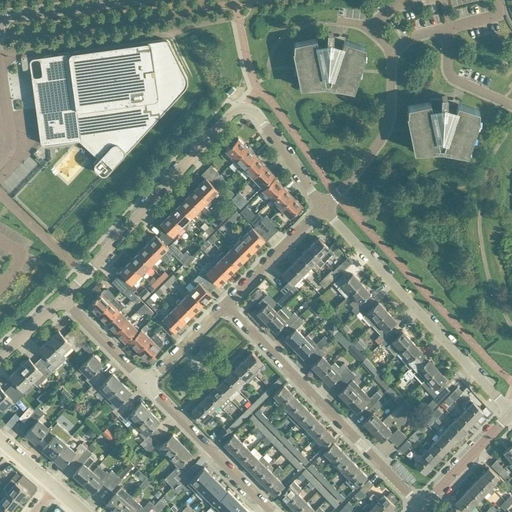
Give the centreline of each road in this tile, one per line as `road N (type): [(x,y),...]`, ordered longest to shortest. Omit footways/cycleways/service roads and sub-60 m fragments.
road 1 (residential): [(421,507),(226,305)]
road 2 (residential): [(511,412),(322,206)]
road 3 (residential): [(63,299),(243,108)]
road 4 (residential): [(146,381),(272,511)]
road 5 (residential): [(322,206),(380,140),(392,53)]
road 6 (residential): [(322,206),(226,305)]
road 7 (residential): [(421,507),(511,412)]
road 8 (residential): [(322,206),(256,112),(243,108)]
